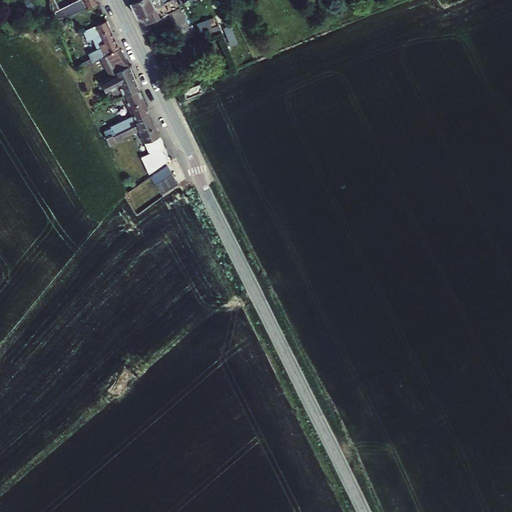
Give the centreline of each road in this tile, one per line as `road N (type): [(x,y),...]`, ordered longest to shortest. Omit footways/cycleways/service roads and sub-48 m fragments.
road 1 (unclassified): [(363,511),(214,211)]
road 2 (residential): [(214,211),(115,0)]
